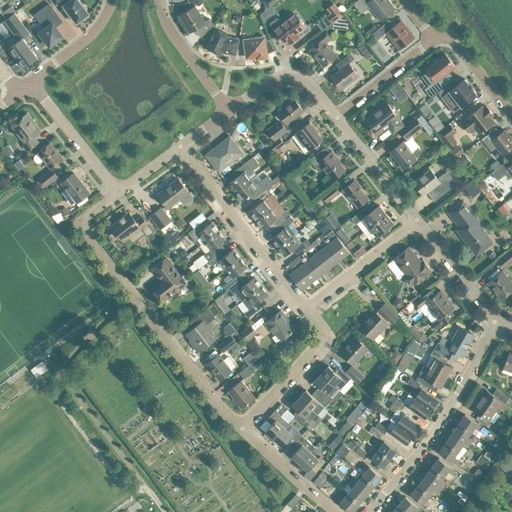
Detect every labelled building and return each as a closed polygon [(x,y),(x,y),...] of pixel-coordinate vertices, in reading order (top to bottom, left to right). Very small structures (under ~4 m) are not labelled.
[(85,20),(88,17),(88,14),(89,14),(78,0),(70,0),(63,5),(77,23),(82,19),(85,20)] [(344,0),(333,0),(341,12),(349,7),(344,0)] [(387,0),(387,1),(386,0),(357,0),(353,4),(361,14),(370,7),(381,20),(395,9),(387,0)] [(56,27),(63,21),(49,4),(35,14),(42,23),(43,23),(46,27),(39,32),(50,47),(51,46),(52,47),(57,43),(57,42),(63,36),(56,27)] [(322,31),(333,22),(343,14),(334,4),(328,8),(331,13),(317,25),(322,31)] [(204,21),(195,6),(179,15),(190,33),(193,31),(201,38),(213,24),(209,18),(204,21)] [(24,68),(38,57),(23,38),(29,33),(14,13),(4,20),(19,40),(9,48),(24,68)] [(294,36),(298,33),(306,27),(299,19),(295,14),(282,23),(279,19),(276,19),(271,23),(270,25),(274,30),(277,34),(275,35),(275,37),(277,40),(279,40),(280,38),(285,44),(287,42),(289,44),(296,38),(294,36)] [(348,26),(348,21),(344,15),(339,19),(333,23),(333,24),(348,26)] [(394,26),(389,20),(379,28),(384,35),(386,33),(399,50),(415,38),(401,20),(394,26)] [(235,55),(237,45),(239,39),(229,37),(230,36),(216,29),(206,47),(220,55),(223,49),(229,50),(228,53),(235,55)] [(323,66),(331,60),(337,56),(326,42),(331,38),(325,29),(313,39),(317,43),(312,48),(319,58),(318,59),(323,66)] [(308,44),(314,39),(310,35),(304,39),(308,44)] [(265,40),(264,37),(244,40),(245,48),(247,58),(256,57),(257,59),(267,57),(266,54),(275,50),(270,39),(265,40)] [(455,67),(445,53),(436,60),(435,58),(432,61),(433,63),(426,68),(435,80),(424,89),(431,97),(437,92),(447,85),(441,78),(455,67)] [(341,89),(358,76),(349,63),(353,60),(348,54),(339,62),(343,67),(331,77),(341,89)] [(405,71),(398,78),(407,88),(414,81),(405,71)] [(459,83),(455,78),(447,85),(437,92),(453,113),(477,94),(473,89),(473,88),(470,84),(469,84),(465,79),(459,83)] [(303,111),(295,100),(287,106),(284,103),(276,110),(282,118),(267,130),(275,141),(289,130),(292,127),(300,121),(297,116),(303,111)] [(393,133),(403,125),(398,118),(399,118),(387,103),(365,120),(377,135),(388,127),(393,133)] [(484,108),(482,106),(466,118),(467,119),(461,123),(468,132),(474,128),(479,134),(486,128),(489,128),(492,126),(492,123),(494,121),(491,117),(493,115),(486,106),(484,108)] [(248,121),(254,118),(250,111),(244,115),(248,121)] [(27,151),(31,148),(38,142),(34,136),(39,133),(31,123),(33,121),(27,113),(12,125),(18,133),(25,143),(23,145),(27,151)] [(422,124),(426,121),(421,115),(417,118),(422,124)] [(407,139),(422,127),(416,118),(400,130),(407,139)] [(309,149),(315,145),(323,139),(310,122),(302,128),(296,133),(309,149)] [(449,148),(457,141),(452,135),(456,132),(450,124),(438,133),(449,148)] [(500,133),(496,128),(482,139),(491,151),(496,147),(497,147),(503,154),(511,146),(511,139),(505,130),(500,133)] [(460,141),(468,146),(472,140),(464,135),(460,141)] [(219,172),(243,153),(230,136),(205,155),(219,172)] [(272,153),(284,144),(280,138),(270,145),(266,148),(267,149),(268,148),(270,151),(272,153)] [(412,152),(403,141),(391,150),(399,161),(398,162),(403,169),(411,163),(417,159),(416,157),(421,154),(421,152),(419,149),(417,149),(412,152)] [(54,165),(62,159),(57,153),(58,152),(50,143),(43,149),(38,152),(38,153),(35,156),(34,157),(34,159),(36,162),(38,163),(40,163),(44,160),(50,168),(54,165)] [(260,151),(266,147),(264,144),(262,143),(257,147),(260,151)] [(462,153),(457,146),(452,150),(457,157),(462,153)] [(266,147),(260,151),(262,153),(264,155),(270,151),(268,148),(267,149),(266,148),(266,147)] [(330,152),(326,147),(309,159),(319,172),(324,168),(332,180),(345,170),(336,159),(337,158),(332,151),(330,152)] [(229,185),(228,186),(230,189),(232,188),(235,192),(251,180),(247,175),(253,170),(252,169),(259,163),(254,157),(242,165),(246,170),(236,178),(228,184),(229,185)] [(511,163),(511,164),(508,159),(491,172),(497,180),(505,173),(509,178),(511,175),(511,163)] [(308,167),(305,164),(297,171),(299,174),(308,167)] [(46,185),(58,176),(52,169),(40,178),(46,185)] [(414,182),(415,184),(416,184),(419,188),(423,195),(434,186),(438,191),(442,196),(457,183),(453,178),(448,182),(443,174),(437,179),(430,169),(422,176),(414,182)] [(309,171),(309,179),(318,179),(317,171),(309,171)] [(74,172),(61,183),(71,195),(68,197),(67,200),(70,204),(73,204),(76,201),(77,202),(80,206),(89,200),(86,196),(90,192),(74,172)] [(251,180),(235,192),(238,196),(237,197),(240,201),(241,200),(242,201),(260,187),(263,192),(268,189),(274,183),(281,178),(279,176),(273,182),(269,177),(262,182),(261,180),(255,185),(251,180)] [(192,200),(192,197),(189,193),(189,192),(178,178),(157,195),(168,209),(180,200),(183,204),(186,204),(192,200)] [(481,189),(487,186),(485,180),(478,183),(481,189)] [(359,188),(354,181),(343,189),(352,201),(352,200),(358,207),(369,198),(360,187),(359,188)] [(327,202),(340,192),(335,186),(322,196),(327,202)] [(271,193),(268,189),(263,192),(254,199),(258,204),(249,211),(256,220),(279,202),(272,193),(271,193)] [(225,202),(229,199),(222,190),(218,193),(225,202)] [(210,201),(197,212),(202,218),(214,207),(210,201)] [(477,255),(484,248),(492,242),(477,223),(479,222),(463,201),(448,212),(460,227),(457,229),(477,255)] [(286,211),(279,202),(256,220),(263,229),(272,222),(275,227),(290,215),(291,215),(287,209),(286,211)] [(341,219),(347,215),(340,203),(333,208),(341,219)] [(364,231),(386,214),(379,205),(366,215),(362,210),(351,218),(356,224),(357,223),(364,231)] [(160,228),(162,227),(171,220),(161,207),(150,216),(160,228)] [(111,226),(107,229),(108,231),(113,238),(118,234),(123,242),(129,238),(132,243),(145,233),(147,237),(153,232),(141,216),(135,221),(131,216),(129,217),(126,214),(111,226)] [(373,247),(384,238),(380,232),(393,222),(386,214),(364,231),(370,239),(369,241),(373,247)] [(294,220),(290,215),(275,227),(279,232),(271,238),(278,247),(295,233),(298,230),(291,222),(294,220)] [(349,218),(344,222),(354,232),(358,228),(349,218)] [(219,230),(212,221),(203,228),(200,223),(192,230),(188,232),(195,241),(201,237),(205,241),(219,230)] [(203,255),(194,262),(194,263),(198,267),(199,268),(208,261),(221,251),(217,246),(226,239),(219,230),(205,241),(210,249),(206,252),(203,255)] [(302,242),(295,233),(278,247),(285,256),(293,250),(297,254),(306,247),(311,244),(307,239),(302,242)] [(340,260),(350,253),(337,237),(328,244),(340,260)] [(330,268),(340,260),(328,244),(318,252),(330,268)] [(168,255),(174,250),(171,246),(165,250),(168,255)] [(183,257),(188,253),(184,247),(179,251),(183,257)] [(419,263),(416,258),(417,257),(409,247),(393,259),(400,267),(405,274),(403,275),(411,286),(431,270),(423,260),(419,263)] [(240,258),(233,249),(225,255),(221,251),(208,261),(212,266),(219,260),(226,269),(240,258)] [(511,249),(498,261),(503,268),(511,260),(511,249)] [(321,275),(330,268),(318,252),(308,259),(321,275)] [(296,264),(302,259),(299,256),(294,260),(296,264)] [(181,277),(166,257),(161,262),(153,268),(162,280),(152,288),(162,301),(170,295),(180,288),(180,289),(188,283),(182,276),(181,277)] [(227,291),(229,288),(243,278),(237,271),(245,264),(240,258),(226,269),(230,274),(224,279),(226,282),(222,285),(227,291)] [(311,283),(321,275),(308,259),(299,267),(311,283)] [(302,290),(311,283),(299,267),(289,275),(302,290)] [(501,299),(509,293),(511,290),(511,282),(502,271),(488,283),(501,299)] [(262,285),(255,276),(246,283),(243,278),(229,288),(233,294),(235,292),(242,300),(262,285)] [(248,318),(256,312),(264,306),(260,301),(269,294),(262,285),(242,300),(248,309),(244,313),(248,318)] [(366,295),(371,292),(367,287),(363,291),(366,295)] [(420,298),(415,302),(419,307),(425,302),(432,311),(447,299),(441,290),(437,292),(434,288),(428,292),(420,298)] [(432,311),(426,315),(433,323),(432,324),(436,329),(441,325),(449,319),(455,314),(451,310),(454,307),(447,299),(432,311)] [(224,313),(229,309),(226,304),(221,308),(224,313)] [(392,323),(398,317),(384,304),(378,310),(392,323)] [(198,324),(186,333),(194,344),(193,345),(198,352),(206,346),(217,338),(206,325),(216,317),(215,316),(209,309),(208,308),(200,314),(192,320),(193,321),(194,319),(198,324)] [(263,318),(271,314),(268,309),(260,313),(263,318)] [(281,340),(294,330),(284,318),(286,316),(281,310),(265,322),(275,334),(276,333),(281,340)] [(409,328),(412,326),(401,311),(398,314),(409,328)] [(236,326),(244,320),(238,312),(230,319),(236,326)] [(388,323),(383,319),(376,313),(370,319),(368,317),(359,326),(367,333),(373,339),(388,323)] [(227,337),(235,331),(229,323),(223,328),(224,329),(222,331),(227,337)] [(247,341),(257,333),(250,325),(241,332),(247,341)] [(439,343),(436,350),(446,356),(455,361),(458,354),(462,357),(474,335),(460,327),(455,335),(448,348),(439,343)] [(450,328),(445,335),(450,338),(455,331),(450,328)] [(425,341),(428,337),(425,336),(426,335),(419,331),(415,338),(422,342),(424,340),(425,341)] [(223,352),(236,342),(231,336),(218,345),(223,352)] [(368,349),(363,344),(355,337),(346,347),(345,346),(340,352),(353,364),(368,349)] [(237,345),(232,349),(239,359),(244,356),(237,345)] [(446,378),(453,367),(442,361),(445,356),(433,349),(424,365),(429,367),(429,368),(446,378)] [(511,352),(509,352),(503,368),(511,370),(511,352)] [(223,360),(219,354),(208,362),(215,372),(214,373),(219,380),(232,371),(231,369),(236,365),(228,356),(223,360)] [(244,379),(255,370),(252,366),(260,360),(258,358),(239,372),(244,379)] [(403,369),(407,363),(400,360),(397,366),(403,369)] [(41,374),(48,369),(42,361),(31,369),(37,377),(41,374)] [(335,372),(329,365),(321,373),(335,385),(340,390),(346,383),(343,380),(347,375),(348,375),(340,367),(335,372)] [(358,382),(363,376),(352,365),(346,371),(358,382)] [(441,388),(446,378),(429,368),(423,378),(420,376),(417,381),(420,383),(428,387),(431,382),(441,388)] [(328,402),(333,397),(339,390),(334,386),(335,385),(321,373),(314,381),(321,388),(317,392),(328,402)] [(420,383),(417,381),(410,377),(407,383),(417,388),(420,383)] [(241,408),(255,397),(241,380),(228,391),(241,408)] [(404,387),(399,395),(410,401),(414,394),(404,387)] [(431,410),(438,400),(421,389),(415,398),(431,410)] [(509,398),(499,391),(496,389),(493,394),(486,390),(479,400),(500,414),(500,413),(496,410),(502,401),(505,403),(509,398)] [(313,396),(306,390),(299,397),(312,410),(317,414),(324,407),(328,402),(317,392),(313,396)] [(310,422),(317,414),(312,410),(299,397),(292,405),(299,412),(305,417),(307,419),(310,422)] [(397,397),(393,402),(402,408),(406,403),(397,397)] [(425,419),(431,410),(415,398),(408,407),(425,419)] [(493,423),(500,414),(479,400),(472,410),(482,416),(479,421),(487,427),(488,428),(492,422),(493,423)] [(393,402),(389,407),(399,414),(402,408),(393,402)] [(273,439),(288,422),(275,410),(272,414),(266,420),(271,425),(265,431),(273,439)] [(283,414),(299,429),(303,425),(287,410),(283,414)] [(351,424),(359,417),(355,413),(347,420),(351,424)] [(479,429),(482,425),(465,414),(458,424),(471,432),(475,426),(479,429)] [(413,435),(419,426),(403,415),(396,424),(413,435)] [(289,448),(302,435),(288,422),(273,439),(282,446),(284,443),(289,448)] [(384,434),(388,429),(378,422),(374,427),(383,434),(384,434)] [(406,445),(413,435),(396,424),(390,433),(406,445)] [(469,445),(472,441),(467,438),(471,432),(458,424),(452,433),(469,445)] [(345,426),(337,435),(342,439),(350,430),(345,426)] [(379,439),(383,434),(374,427),(373,426),(369,431),(379,439)] [(360,440),(368,433),(363,428),(355,435),(360,440)] [(466,449),(469,445),(452,433),(445,443),(457,451),(461,445),(466,449)] [(300,463),(315,447),(302,435),(289,448),(294,453),(292,456),(300,463)] [(396,456),(399,451),(381,439),(379,442),(376,442),(373,446),(390,459),(394,454),(396,456)] [(332,440),(328,445),(333,450),(338,445),(333,440),(332,440)] [(342,459),(350,449),(343,443),(335,453),(335,454),(336,453),(342,459)] [(456,464),(459,459),(454,456),(457,451),(445,443),(439,452),(447,458),(456,464)] [(364,459),(368,454),(359,446),(355,451),(364,459)] [(386,469),(389,465),(387,463),(390,459),(373,446),(371,450),(372,453),(370,456),(372,458),(371,458),(386,469)] [(319,459),(314,455),(318,450),(315,447),(300,463),(308,471),(311,468),(316,473),(326,462),(321,457),(319,459)] [(338,466),(343,460),(342,459),(336,453),(335,454),(330,460),(338,466)] [(511,454),(500,465),(509,476),(511,474),(511,454)] [(452,475),(455,470),(439,458),(432,467),(444,476),(447,471),(452,475)] [(485,459),(482,464),(488,469),(491,464),(485,459)] [(326,472),(331,466),(328,463),(323,469),(326,472)] [(374,485),(382,476),(366,463),(363,467),(367,471),(362,475),(374,485)] [(441,489),(443,485),(439,482),(444,476),(432,467),(425,476),(441,489)] [(480,478),(484,472),(478,467),(473,474),(480,478)] [(319,487),(326,479),(328,476),(322,471),(313,482),(319,487)] [(374,485),(362,475),(359,480),(355,477),(351,481),(367,494),(374,485)] [(438,493),(441,489),(425,476),(418,486),(429,494),(433,489),(438,493)] [(359,503),(367,494),(351,481),(349,484),(353,487),(348,493),(359,503)] [(427,507),(429,503),(425,500),(429,494),(418,486),(411,495),(427,507)] [(292,508),(294,506),(301,498),(296,493),(287,503),(292,508)] [(359,503),(348,493),(344,498),(339,494),(336,498),(352,511),(359,503)] [(416,511),(419,511),(422,510),(413,503),(405,496),(398,505),(406,511),(411,511),(414,510),(416,511)]
